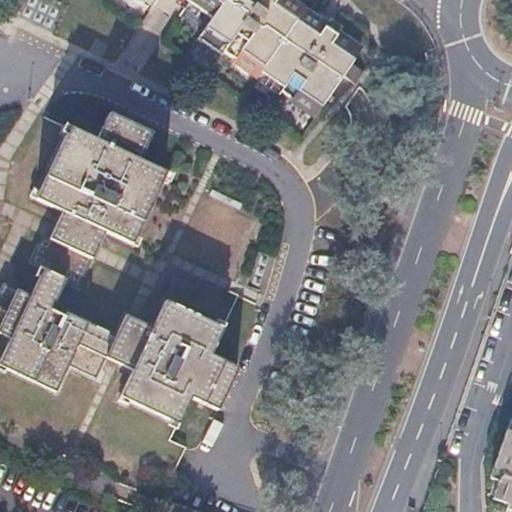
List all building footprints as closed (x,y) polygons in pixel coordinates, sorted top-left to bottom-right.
[(187,0),(213,17),(204,30),(227,46),(224,50),(237,59),(239,55),(285,86),(282,89),(295,98),(297,95),(320,110),(335,87),(344,75),(354,83),(362,71),(352,64),(361,50),(338,33),(344,24),(337,20),(331,15),(325,24),(315,17),(289,0),(187,0)] [(96,141),(71,129),(36,201),(61,214),(55,227),(98,247),(104,235),(132,248),(166,174),(139,161),(151,135),(109,115),(96,141)] [(52,234),(49,240),(92,260),(94,254),(98,247),(55,227),(52,234)] [(49,240),(41,236),(37,245),(45,249),(49,240)] [(29,297),(16,291),(0,324),(0,336),(10,341),(0,360),(0,368),(60,383),(67,368),(94,381),(105,360),(114,340),(97,331),(62,314),(61,317),(49,312),(64,281),(78,288),(92,260),(49,240),(45,249),(37,245),(28,263),(38,267),(34,275),(38,277),(29,297)] [(2,284),(0,288),(0,324),(16,291),(2,284)] [(151,330),(139,325),(118,366),(131,373),(119,397),(183,412),(189,400),(216,413),(235,371),(208,358),(221,332),(164,303),(151,330)] [(133,321),(125,318),(114,340),(105,360),(112,364),(118,366),(139,325),(133,321)] [(511,432),(504,431),(492,466),(500,469),(492,494),(511,498),(511,432)]
